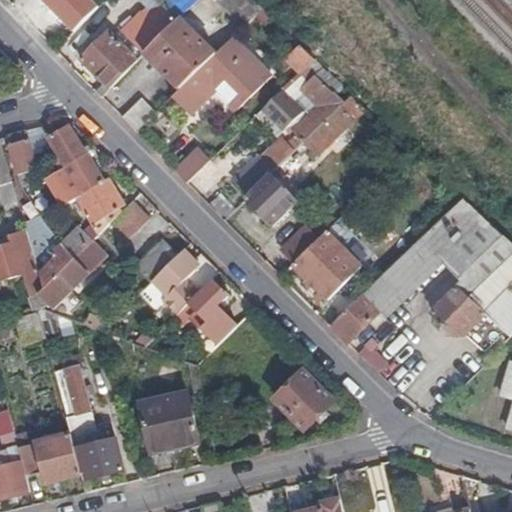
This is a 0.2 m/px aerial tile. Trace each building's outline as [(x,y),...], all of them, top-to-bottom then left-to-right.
[(202,0),(157,0),(164,7),(148,19),(145,17),(124,37),(118,30),(114,34),(113,34),(85,62),(113,91),(147,55),(183,20),(202,0)] [(260,18),(267,11),(254,0),(219,0),(249,29),(260,18)] [(270,28),(278,22),(267,11),(260,18),(270,28)] [(183,92),(219,57),(183,20),(147,55),(183,92)] [(277,80),(237,40),(219,57),(183,92),(177,99),(194,118),(220,93),(241,115),(277,80)] [(320,63),(307,51),(305,49),(291,62),(305,76),(320,63)] [(308,147),(349,106),(338,95),(336,97),(319,80),(307,92),(324,109),(313,120),(298,134),(302,139),(292,149),(299,155),(308,147)] [(125,119),(140,134),(159,116),(144,100),(125,119)] [(370,113),(356,100),(349,106),(308,147),(313,152),(316,149),(325,158),(370,113)] [(298,134),(313,120),(306,112),(291,126),(298,134)] [(117,224),(125,216),(123,212),(128,209),(112,182),(107,185),(73,130),(52,143),(63,162),(59,164),(62,171),(69,181),(74,178),(86,200),(82,202),(84,207),(84,208),(96,230),(87,238),(81,232),(65,248),(77,264),(96,246),(117,224)] [(33,143),(31,135),(11,141),(22,178),(41,173),(38,160),(33,143)] [(21,204),(4,142),(0,143),(0,191),(5,209),(21,204)] [(39,142),(33,143),(38,160),(43,158),(39,142)] [(277,177),(299,155),(292,149),(290,148),(269,169),(277,177)] [(192,186),(215,164),(204,151),(180,174),(192,186)] [(69,181),(62,171),(48,180),(66,211),(82,202),(86,200),(74,178),(69,181)] [(41,173),(22,178),(23,185),(28,192),(44,182),(41,173)] [(276,178),(251,202),(278,229),(303,206),(276,178)] [(511,241),(467,203),(402,266),(334,330),(352,348),(384,317),(387,319),(444,264),(449,269),(467,288),(438,318),(456,337),(453,340),(456,344),(460,340),(469,340),(490,320),(508,333),(488,352),(497,360),(511,345),(511,241)] [(153,222),(136,206),(125,216),(117,224),(133,241),(153,222)] [(331,236),(333,235),(324,225),(315,234),(310,229),(286,253),(300,266),(331,236)] [(42,315),(45,313),(42,299),(47,293),(43,277),(31,236),(13,241),(15,248),(0,252),(0,285),(26,278),(37,317),(42,315)] [(365,271),(331,236),(300,266),(298,268),(332,303),(365,271)] [(42,299),(45,313),(51,309),(55,313),(109,261),(96,246),(77,264),(47,293),(42,299)] [(156,285),(181,260),(168,246),(140,271),(154,286),(156,285)] [(43,277),(47,293),(77,264),(65,248),(57,256),(60,260),(43,277)] [(192,308),(204,296),(190,283),(202,271),(187,255),(181,260),(156,285),(171,300),(166,305),(180,320),(192,308)] [(444,264),(387,319),(391,323),(449,269),(444,264)] [(215,357),(240,331),(220,311),(231,300),(216,284),(204,296),(192,308),(200,316),(211,327),(194,344),(215,357)] [(188,328),(200,316),(192,308),(180,320),(188,328)] [(49,342),(42,315),(37,317),(18,323),(20,332),(24,349),(49,342)] [(62,337),(57,322),(48,324),(52,340),(62,337)] [(0,338),(20,332),(18,323),(0,328),(0,338)] [(488,324),(474,339),(487,351),(501,336),(488,324)] [(99,333),(106,335),(110,331),(105,327),(99,333)] [(215,368),(202,371),(207,394),(219,391),(215,368)] [(74,438),(84,476),(90,475),(92,483),(127,475),(120,444),(116,444),(113,433),(107,435),(108,440),(93,443),(94,450),(87,452),(83,440),(95,438),(95,434),(99,433),(90,400),(87,390),(82,370),(58,375),(74,438)] [(307,434),(335,406),(306,377),(278,404),(307,434)] [(205,446),(194,397),(144,409),(155,457),(205,446)] [(0,424),(0,442),(19,438),(14,421),(0,424)] [(51,487),(85,478),(84,476),(74,438),(34,449),(31,437),(19,439),(22,451),(30,481),(49,476),(51,487)] [(0,456),(0,457),(22,451),(19,439),(19,438),(0,442),(0,456)] [(0,503),(34,495),(30,481),(22,451),(0,457),(5,473),(0,473),(0,503)]
